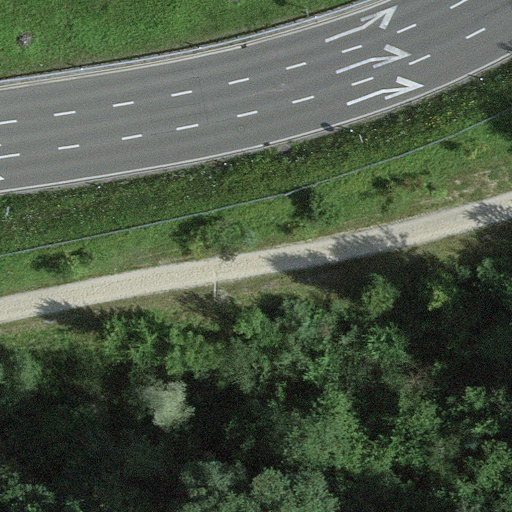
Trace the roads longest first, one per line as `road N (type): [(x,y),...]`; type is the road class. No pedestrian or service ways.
road 1 (unknown): [(0,315),(416,234),(511,207)]
road 2 (motorway): [(0,139),(279,87),(356,65),(498,0)]
